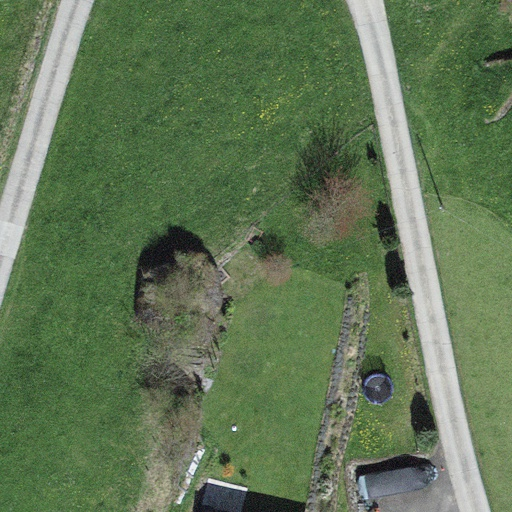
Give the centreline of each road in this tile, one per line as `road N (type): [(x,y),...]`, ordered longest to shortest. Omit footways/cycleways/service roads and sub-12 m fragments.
road 1 (track): [(363,0),(426,269),(465,506)]
road 2 (track): [(0,260),(83,0)]
